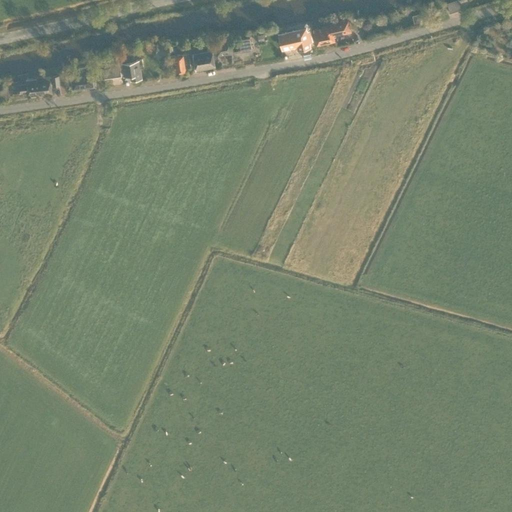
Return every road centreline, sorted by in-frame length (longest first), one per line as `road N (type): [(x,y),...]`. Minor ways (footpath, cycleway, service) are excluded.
road 1 (unclassified): [(511,5),(290,64),(0,110)]
road 2 (tertiary): [(161,0),(0,38)]
